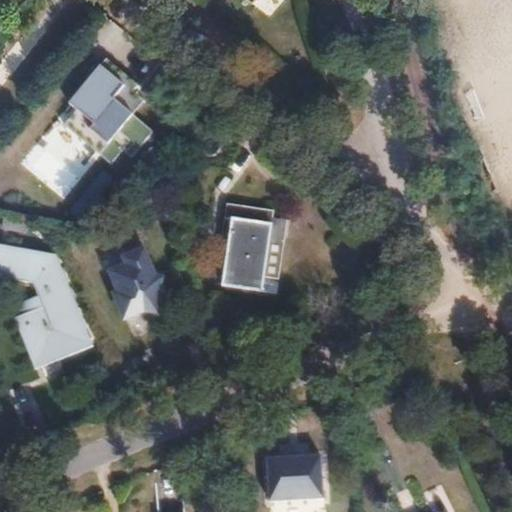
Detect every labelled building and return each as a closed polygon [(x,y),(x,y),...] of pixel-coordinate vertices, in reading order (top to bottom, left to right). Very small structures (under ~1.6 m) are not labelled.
[(239,0),(250,9),(258,0),(239,0)] [(98,88),(65,128),(108,164),(120,150),(133,160),(154,134),(98,88)] [(38,138),(21,169),(67,194),(84,163),(38,138)] [(112,168),(89,195),(107,210),(130,183),(112,168)] [(227,206),(223,234),(230,234),(225,270),(227,270),(225,285),(251,289),(253,274),(263,275),(270,276),(276,277),(282,241),(276,240),(269,240),(273,212),(227,206)] [(146,272),(137,247),(114,256),(117,265),(99,272),(107,290),(102,294),(115,326),(136,318),(148,332),(177,308),(146,272)] [(0,276),(34,283),(44,307),(22,316),(41,360),(85,341),(52,261),(0,252),(0,276)] [(253,274),(251,289),(261,290),(263,275),(253,274)] [(287,460),(267,461),(269,505),(324,502),(322,459),(301,460),(287,460)]
